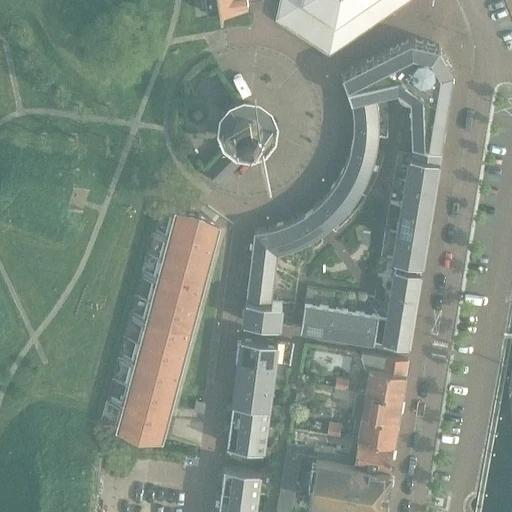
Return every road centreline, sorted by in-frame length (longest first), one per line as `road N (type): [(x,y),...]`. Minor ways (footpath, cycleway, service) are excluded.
road 1 (residential): [(201,511),(243,206),(303,185),(330,137),(327,92),(304,56),(260,35),(226,33)]
road 2 (unclassified): [(411,511),(486,50)]
